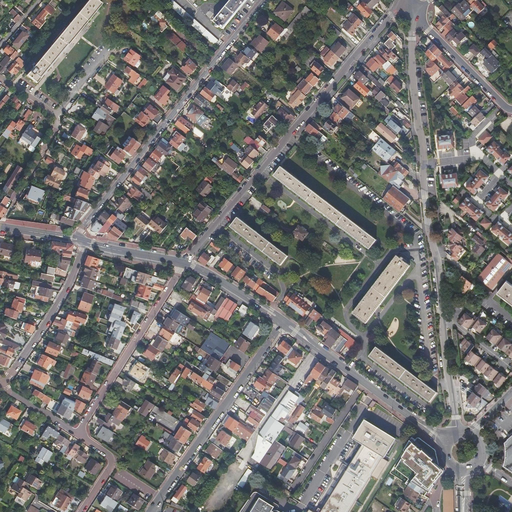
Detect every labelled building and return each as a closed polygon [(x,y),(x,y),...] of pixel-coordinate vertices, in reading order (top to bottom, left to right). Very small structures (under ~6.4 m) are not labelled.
[(0,3),(10,12),(12,9),(1,0),(0,1),(0,3)] [(101,3),(97,0),(88,0),(27,75),(36,82),(101,3)] [(169,0),(167,3),(215,46),(219,41),(172,0),(169,0)] [(247,0),(231,0),(214,21),(223,29),(247,0)] [(372,10),(377,6),(370,0),(366,0),(365,2),(372,10)] [(460,5),(469,14),(474,10),(470,6),(465,0),(460,5)] [(476,0),(472,4),(470,6),(474,10),(478,14),(484,8),(476,0)] [(293,11),(283,2),(274,12),(285,21),(293,11)] [(372,16),(374,13),(372,10),(365,2),(364,2),(358,7),(368,17),(371,15),(372,16)] [(452,11),(462,21),(465,18),(466,20),(468,18),(469,19),(471,18),(468,15),(469,14),(460,5),(459,4),(452,11)] [(50,15),(54,11),(47,5),(32,23),(39,29),(45,22),(42,19),(47,12),(50,15)] [(450,20),(450,21),(453,18),(442,6),(438,9),(445,15),(450,20)] [(7,16),(12,20),(18,14),(12,9),(10,12),(7,16)] [(160,24),(157,28),(163,33),(168,27),(165,24),(165,21),(168,19),(160,11),(155,17),(160,21),(159,22),(159,23),(159,24),(160,24)] [(292,33),(307,15),(302,11),(287,29),(289,30),(292,33)] [(18,14),(12,20),(16,23),(21,17),(18,14)] [(343,28),(352,37),(355,33),(354,32),(356,29),(361,24),(363,22),(356,15),(354,17),(350,21),(350,20),(349,21),(343,28)] [(444,27),(450,20),(445,15),(442,17),(441,16),(437,20),(439,22),(436,25),(440,30),(444,27)] [(455,28),(456,27),(454,25),(450,21),(450,20),(444,27),(446,29),(445,29),(446,30),(447,31),(444,33),(447,36),(455,28)] [(284,30),(276,24),(268,34),(276,40),(284,30)] [(29,31),(23,26),(20,31),(25,35),(26,34),(29,31)] [(332,29),(339,36),(341,33),(334,27),(332,29)] [(445,37),(450,42),(460,33),(455,28),(447,36),(445,37)] [(286,40),(292,33),(289,30),(282,37),(286,40)] [(25,35),(20,31),(13,39),(19,43),(25,36),(25,35)] [(385,44),(390,49),(391,51),(396,46),(393,43),(394,42),(393,41),(397,37),(398,39),(400,37),(398,36),(397,34),(395,36),(392,32),(388,36),(390,38),(385,44)] [(453,42),(456,45),(465,36),(461,32),(460,33),(450,42),(452,43),(453,43),(452,42),(453,42)] [(178,48),(182,51),(186,47),(173,35),(169,39),(178,48)] [(269,43),(261,36),(256,41),(255,40),(252,44),(261,52),(269,43)] [(485,48),(496,59),(498,56),(492,49),(497,44),(494,40),(485,48)] [(332,51),(339,58),(347,49),(339,42),(332,51)] [(445,66),(448,69),(452,66),(441,54),(442,52),(435,45),(429,50),(439,60),(445,66)] [(469,49),(476,56),(480,52),(481,52),(474,45),(469,49)] [(15,53),(7,46),(3,50),(8,54),(9,53),(12,56),(15,53)] [(251,60),(257,52),(249,46),(243,54),(251,60)] [(485,47),(481,52),(480,52),(484,56),(485,55),(488,59),(484,63),(491,71),(493,70),(494,71),(499,66),(498,66),(499,65),(498,65),(496,64),(499,62),(496,59),(485,48),(485,47)] [(187,56),(184,53),(182,51),(178,48),(175,51),(187,62),(190,59),(187,56)] [(382,49),(379,52),(388,61),(391,58),(394,61),(398,57),(391,51),(390,49),(386,53),(382,49)] [(141,56),(132,50),(125,60),(134,66),(141,56)] [(435,64),(439,60),(429,50),(425,54),(432,60),(435,64)] [(332,66),(339,58),(332,51),(324,59),(327,61),(325,62),(328,65),(329,63),(332,66)] [(248,63),(251,60),(243,54),(241,53),(239,55),(238,57),(237,56),(233,60),(236,63),(239,65),(242,68),(247,62),(248,63)] [(317,59),(311,54),(304,62),(310,68),(310,67),(315,61),(317,59)] [(0,69),(0,72),(1,74),(10,63),(8,61),(10,59),(6,56),(0,63),(0,64),(2,66),(0,69)] [(378,56),(374,59),(382,67),(385,63),(378,56)] [(373,58),(367,65),(374,71),(378,66),(382,69),(383,68),(382,67),(374,59),(373,58)] [(233,60),(230,59),(223,69),(231,75),(239,65),(236,63),(233,60)] [(12,72),(16,75),(21,69),(19,68),(22,64),(16,60),(7,70),(11,73),(12,73),(12,72)] [(432,76),(430,78),(435,83),(445,73),(442,70),(435,64),(432,60),(427,65),(427,71),(432,76)] [(318,64),(315,61),(310,67),(313,70),(320,76),(325,70),(318,64)] [(190,76),(198,66),(194,62),(191,66),(188,64),(186,67),(184,66),(181,69),(189,76),(190,76)] [(387,65),(384,69),(386,71),(392,65),(389,62),(386,64),(387,65)] [(359,70),(360,71),(371,81),(374,78),(368,72),(369,71),(363,65),(359,70)] [(391,76),(397,69),(392,65),(386,71),(391,76)] [(142,77),(128,67),(125,72),(132,77),(128,81),(135,86),(142,77)] [(186,80),(174,69),(169,75),(172,77),(167,83),(177,91),(183,83),(184,83),(186,80)] [(454,83),(456,81),(458,79),(448,69),(445,73),(454,83)] [(360,71),(355,77),(362,83),(365,86),(368,83),(369,83),(371,81),(360,71)] [(307,81),(313,87),(319,81),(313,74),(307,81)] [(122,82),(113,76),(105,87),(114,93),(122,82)] [(387,84),(397,93),(398,93),(402,88),(403,87),(391,76),(389,78),(385,82),(387,84)] [(141,90),(148,81),(144,78),(137,88),(141,90)] [(381,78),(375,85),(378,87),(379,88),(385,82),(381,78)] [(300,85),(297,88),(304,94),(306,96),(308,93),(309,94),(312,91),(311,90),(313,87),(307,81),(305,79),(300,85)] [(234,81),(227,88),(231,92),(234,89),(235,90),(240,85),(234,81)] [(454,83),(462,91),(464,89),(456,81),(454,83)] [(209,84),(206,87),(212,92),(215,95),(221,87),(214,82),(210,86),(209,84)] [(365,86),(362,83),(357,88),(365,96),(370,91),(365,86)] [(454,83),(450,87),(453,90),(450,93),(453,96),(458,90),(461,93),(462,91),(454,83)] [(462,91),(465,94),(465,93),(466,93),(471,88),(468,85),(464,89),(462,91)] [(167,96),(170,92),(164,87),(160,90),(154,97),(165,106),(168,103),(166,102),(168,99),(168,98),(169,97),(167,96)] [(212,92),(206,87),(201,93),(211,101),(215,95),(212,92)] [(297,88),(296,87),(290,93),(293,96),(289,101),(290,102),(288,104),(293,109),(295,107),(296,108),(299,105),(303,101),(302,101),(306,96),(304,94),(297,88)] [(372,93),(377,96),(382,91),(379,88),(378,87),(372,93)] [(343,100),(340,103),(350,111),(360,99),(349,90),(341,99),(343,100)] [(384,106),(386,107),(389,104),(383,98),(386,95),(382,91),(377,96),(376,98),(381,103),(384,106)] [(462,91),(461,93),(456,98),(456,99),(461,104),(462,104),(468,98),(465,95),(464,94),(465,94),(462,91)] [(119,106),(100,94),(96,99),(104,105),(113,110),(115,112),(119,106)] [(144,107),(148,102),(138,94),(134,99),(144,107)] [(17,96),(16,95),(11,101),(16,104),(17,102),(20,98),(17,96)] [(208,102),(199,95),(194,101),(203,109),(208,102)] [(215,95),(211,101),(210,102),(213,104),(218,98),(215,95)] [(90,102),(84,98),(80,105),(85,109),(90,102)] [(467,108),(473,102),(470,99),(464,106),(467,108)] [(258,119),(269,107),(262,101),(253,111),(254,111),(253,115),(258,119)] [(108,114),(109,115),(113,110),(104,105),(102,103),(98,108),(101,109),(103,111),(108,114)] [(340,103),(334,111),(343,119),(350,111),(340,103)] [(147,108),(143,112),(150,118),(152,120),(158,112),(150,106),(148,108),(147,108)] [(204,114),(194,106),(188,115),(197,122),(204,114)] [(474,117),(479,112),(474,106),(468,112),(474,117)] [(14,122),(12,121),(6,129),(4,131),(2,134),(8,138),(9,135),(11,133),(15,127),(20,130),(21,128),(24,123),(32,112),(28,109),(21,120),(19,120),(17,123),(16,122),(14,122)] [(281,110),(278,113),(289,124),(295,117),(291,114),(290,116),(284,110),(283,111),(281,110)] [(109,115),(108,114),(103,111),(101,114),(99,113),(95,118),(100,121),(94,130),(100,134),(102,130),(106,133),(109,128),(111,129),(117,120),(109,115)] [(396,111),(394,114),(400,120),(403,117),(401,115),(402,114),(399,111),(398,113),(396,111)] [(143,112),(136,121),(143,127),(150,118),(143,112)] [(470,122),(476,128),(485,118),(480,112),(470,122)] [(339,126),(338,126),(341,129),(342,127),(338,123),(340,119),(338,118),(339,117),(336,114),(334,117),(333,116),(330,119),(339,126)] [(262,128),(268,133),(275,125),(277,127),(281,122),(273,116),(262,128)] [(182,117),(176,125),(187,134),(190,130),(193,126),(182,117)] [(338,126),(329,119),(328,120),(337,128),(338,126)] [(409,128),(410,124),(405,119),(402,122),(409,128)] [(330,133),(329,134),(336,140),(338,138),(333,134),(338,128),(337,128),(328,120),(327,121),(325,123),(325,124),(324,125),(325,126),(323,127),(330,133)] [(388,124),(398,133),(401,129),(391,120),(388,124)] [(311,123),(310,125),(320,132),(322,129),(313,122),(311,123)] [(375,129),(379,131),(384,126),(380,123),(375,129)] [(36,145),(41,137),(31,130),(33,127),(29,124),(20,137),(35,147),(36,145)] [(395,136),(398,133),(388,124),(385,127),(384,126),(379,131),(392,143),(397,137),(395,136)] [(310,125),(305,131),(314,137),(316,135),(324,142),(328,139),(323,135),(320,132),(310,125)] [(85,131),(77,126),(71,136),(78,141),(85,131)] [(490,139),(490,140),(493,137),(490,134),(487,131),(484,134),(490,139)] [(175,137),(170,144),(173,146),(177,149),(181,152),(186,146),(183,143),(186,139),(177,132),(173,136),(175,137)] [(368,140),(375,146),(381,138),(374,132),(368,140)] [(481,137),(487,142),(490,139),(484,134),(481,137)] [(446,148),(447,152),(451,152),(450,148),(454,148),(453,135),(445,136),(446,148)] [(263,154),(265,151),(262,148),(255,142),(252,140),(250,137),(248,136),(244,140),(251,146),(245,152),(253,159),(255,157),(256,158),(258,156),(257,155),(260,151),(263,154)] [(446,148),(445,136),(437,137),(439,149),(442,149),(443,152),(447,152),(446,148)] [(123,150),(126,153),(130,156),(137,148),(139,145),(129,137),(123,145),(124,148),(123,150)] [(267,142),(261,137),(255,142),(262,148),(267,142)] [(479,139),(484,145),(487,142),(481,137),(479,139)] [(170,144),(163,138),(155,148),(156,149),(165,156),(173,146),(170,144)] [(375,146),(372,150),(385,161),(389,156),(394,149),(381,138),(375,146)] [(495,156),(502,150),(499,147),(500,146),(495,141),(487,149),(490,152),(490,151),(495,156)] [(93,150),(89,148),(83,144),(82,148),(77,145),(71,154),(80,159),(84,152),(90,156),(93,150)] [(123,150),(121,149),(120,150),(117,147),(110,158),(118,164),(126,153),(123,150)] [(165,156),(156,149),(151,157),(157,162),(159,160),(162,161),(166,156),(165,156)] [(503,164),(511,157),(505,151),(505,152),(502,150),(495,156),(501,161),(500,161),(503,164)] [(247,169),(254,161),(252,160),(249,157),(246,154),(239,162),(247,169)] [(231,176),(236,180),(239,177),(233,172),(238,166),(228,157),(223,164),(218,160),(211,155),(209,158),(217,164),(217,165),(221,168),(223,169),(223,170),(225,171),(231,176)] [(99,162),(98,161),(109,170),(109,169),(107,168),(110,164),(101,159),(99,162)] [(152,169),(156,164),(149,159),(144,166),(151,171),(152,169)] [(91,168),(87,173),(89,174),(95,178),(97,180),(100,175),(104,177),(109,170),(98,161),(95,165),(92,164),(90,168),(91,168)] [(379,174),(394,186),(399,190),(404,183),(402,181),(405,177),(392,166),(388,163),(385,166),(381,166),(382,170),(379,174)] [(392,166),(405,177),(409,172),(403,168),(402,170),(399,167),(400,165),(397,163),(394,166),(393,165),(392,166)] [(22,168),(18,165),(2,190),(4,191),(4,192),(6,194),(8,191),(15,180),(16,181),(19,176),(17,175),(22,168)] [(48,175),(47,175),(59,180),(60,181),(65,172),(55,167),(52,173),(50,172),(49,176),(48,175)] [(360,228),(281,167),(274,176),(298,195),(328,218),(359,242),(369,249),(376,240),(360,228)] [(145,170),(142,168),(139,171),(136,176),(142,181),(148,173),(145,170)] [(474,179),(481,185),(486,179),(487,179),(489,176),(480,169),(476,175),(477,176),(474,179)] [(214,170),(205,180),(210,184),(213,180),(212,178),(217,172),(216,171),(214,170)] [(451,186),(449,170),(445,171),(445,174),(441,175),(443,187),(451,186)] [(449,170),(451,186),(458,186),(457,173),(453,173),(453,170),(449,170)] [(95,178),(89,174),(84,172),(82,176),(84,177),(80,185),(89,189),(95,178)] [(59,180),(47,175),(44,182),(54,187),(55,184),(58,185),(60,181),(59,180)] [(142,181),(136,176),(133,180),(135,182),(139,185),(141,186),(142,185),(140,183),(142,181)] [(476,190),(481,185),(474,179),(472,182),(471,181),(466,187),(475,194),(477,191),(476,190)] [(210,184),(205,180),(196,190),(205,198),(210,194),(208,192),(213,187),(210,184)] [(31,186),(28,192),(34,195),(41,197),(44,191),(34,187),(31,186)] [(387,195),(383,199),(403,215),(407,210),(404,208),(407,204),(410,206),(413,202),(399,190),(394,186),(390,190),(389,190),(386,194),(387,195)] [(498,189),(493,195),(500,201),(502,198),(504,199),(508,193),(500,186),(498,189)] [(89,192),(79,188),(76,196),(85,200),(89,192)] [(139,192),(133,188),(130,191),(128,194),(136,201),(138,198),(136,196),(139,192)] [(152,200),(154,198),(142,189),(140,191),(152,200)] [(41,199),(41,197),(34,195),(28,192),(23,199),(37,205),(39,202),(39,203),(41,199)] [(132,202),(124,195),(119,202),(118,201),(115,205),(117,207),(118,208),(122,211),(123,212),(127,207),(128,208),(132,202)] [(458,195),(453,201),(456,204),(461,197),(458,195)] [(500,201),(493,195),(488,201),(485,203),(494,211),(499,205),(497,204),(500,201)] [(0,203),(0,216),(2,217),(7,210),(0,206),(1,204),(4,206),(9,198),(8,198),(5,196),(0,203)] [(466,197),(459,206),(465,211),(465,210),(468,212),(474,205),(469,201),(469,200),(466,197)] [(89,205),(77,200),(76,203),(73,209),(83,213),(89,205)] [(213,209),(203,202),(199,207),(200,207),(193,216),(201,223),(213,209)] [(270,213),(271,211),(263,204),(261,207),(270,213)] [(474,205),(468,212),(471,215),(470,216),(476,220),(483,212),(480,209),(480,210),(474,205)] [(83,213),(73,209),(67,207),(63,217),(74,221),(76,222),(83,213)] [(123,213),(123,212),(122,211),(116,218),(121,221),(125,216),(123,214),(123,213)] [(105,212),(99,220),(105,225),(111,217),(105,212)] [(149,224),(151,222),(140,214),(135,220),(145,228),(149,224)] [(118,241),(119,239),(128,227),(121,221),(116,218),(113,215),(111,217),(105,225),(98,233),(104,234),(105,233),(106,233),(107,233),(109,234),(108,235),(115,240),(118,241)] [(160,233),(168,225),(157,215),(151,222),(149,224),(160,233)] [(74,221),(63,217),(62,217),(61,219),(60,222),(72,226),(74,221)] [(480,223),(483,226),(488,220),(485,217),(480,223)] [(288,256),(237,218),(230,227),(240,234),(270,257),(281,265),(288,256)] [(36,219),(34,224),(52,231),(55,222),(50,220),(49,223),(36,219)] [(92,232),(98,233),(105,225),(99,220),(91,230),(92,232)] [(488,220),(483,226),(486,229),(492,222),(488,220)] [(501,235),(506,229),(501,224),(501,223),(498,221),(491,229),(497,234),(498,233),(501,235)] [(308,233),(299,226),(293,233),(303,240),(308,233)] [(450,256),(456,261),(459,258),(458,257),(461,253),(459,252),(462,247),(459,245),(461,242),(460,240),(462,237),(460,235),(463,232),(456,227),(454,230),(451,228),(447,233),(448,237),(450,239),(448,242),(449,246),(451,248),(449,251),(452,253),(450,256)] [(188,229),(187,228),(185,231),(184,232),(181,235),(185,239),(188,236),(193,240),(197,236),(188,229)] [(506,229),(501,235),(504,238),(503,239),(508,244),(511,239),(511,232),(511,233),(506,229)] [(481,240),(484,237),(479,233),(474,240),(478,243),(473,249),(480,255),(485,249),(481,246),(484,243),(481,240)] [(51,242),(51,245),(50,249),(58,251),(58,254),(62,254),(61,256),(70,258),(72,245),(62,243),(51,242)] [(219,250),(220,248),(212,242),(211,244),(212,245),(219,250)] [(15,246),(1,243),(0,245),(0,253),(12,257),(15,246)] [(31,250),(22,249),(21,257),(25,258),(24,262),(28,262),(28,265),(29,266),(32,266),(34,266),(34,262),(35,261),(40,261),(41,251),(36,251),(35,252),(31,252),(31,250)] [(201,262),(205,265),(207,264),(208,265),(209,264),(210,264),(215,258),(212,255),(210,257),(204,253),(198,260),(201,262)] [(502,277),(511,265),(511,264),(499,253),(489,266),(478,278),(492,289),(502,277)] [(70,258),(61,256),(60,264),(58,269),(65,271),(68,264),(69,264),(70,258)] [(91,257),(88,256),(86,262),(84,265),(86,266),(90,267),(100,270),(101,268),(97,266),(99,259),(91,257)] [(396,256),(352,313),(365,323),(376,310),(410,266),(403,260),(404,259),(401,257),(400,259),(396,256)] [(232,265),(225,259),(220,265),(227,271),(232,265)] [(85,272),(83,277),(97,282),(101,271),(100,270),(90,267),(86,266),(83,271),(85,272)] [(245,273),(237,267),(232,274),(239,280),(245,273)] [(0,278),(2,279),(6,280),(14,282),(15,282),(16,276),(0,271),(0,278)] [(256,276),(249,271),(246,274),(247,276),(250,279),(251,277),(252,277),(254,279),(256,276)] [(468,280),(470,278),(464,274),(454,286),(463,294),(468,287),(471,290),(474,286),(468,280)] [(190,291),(196,280),(190,276),(189,279),(188,278),(185,283),(183,287),(190,291)] [(250,279),(247,276),(244,281),(257,290),(264,281),(260,278),(256,283),(252,280),(253,278),(251,277),(250,279)] [(13,288),(14,282),(6,280),(2,279),(1,284),(4,285),(4,286),(13,288)] [(162,289),(163,287),(154,284),(154,283),(146,280),(144,285),(147,286),(147,285),(148,284),(149,284),(149,285),(153,286),(153,287),(161,290),(162,289)] [(511,284),(507,280),(498,292),(511,302),(511,284)] [(32,281),(31,285),(51,289),(52,285),(32,281)] [(257,290),(256,291),(273,302),(279,294),(270,286),(267,291),(263,289),(266,284),(264,281),(257,290)] [(147,286),(144,285),(143,285),(140,284),(136,296),(146,300),(151,287),(147,286)] [(48,298),(50,298),(52,290),(51,289),(31,285),(31,287),(36,288),(35,295),(48,298)] [(477,306),(488,292),(481,287),(469,303),(475,308),(477,306)] [(94,292),(106,296),(125,303),(126,301),(124,300),(125,298),(113,294),(114,290),(108,288),(107,292),(101,289),(100,291),(97,290),(97,291),(95,290),(94,292)] [(202,308),(207,300),(211,292),(204,288),(202,291),(201,290),(197,297),(193,295),(189,300),(192,302),(202,308)] [(290,291),(283,300),(287,304),(294,295),(290,291)] [(84,292),(78,308),(88,312),(89,309),(91,310),(92,307),(90,306),(94,296),(84,292)] [(287,304),(295,310),(302,301),(305,297),(299,293),(296,296),(294,295),(287,304)] [(212,304),(207,300),(202,308),(211,314),(215,316),(225,299),(222,297),(216,307),(215,309),(210,306),(212,304)] [(216,317),(220,320),(225,322),(226,320),(227,320),(237,305),(226,298),(225,299),(215,316),(216,317)] [(12,304),(10,309),(17,311),(20,312),(23,304),(17,302),(18,300),(14,299),(12,304)] [(132,300),(130,305),(144,310),(146,305),(132,300)] [(302,301),(295,310),(303,316),(310,307),(302,301)] [(132,307),(118,302),(115,310),(129,316),(132,307)] [(202,308),(192,302),(188,308),(207,320),(211,314),(202,308)] [(238,310),(245,315),(248,310),(249,309),(242,304),(238,310)] [(10,309),(8,316),(14,319),(17,311),(10,309)] [(176,310),(172,317),(181,323),(184,325),(185,326),(190,319),(176,310)] [(313,319),(315,321),(316,319),(315,319),(318,315),(319,316),(320,315),(314,310),(309,316),(313,319)] [(69,311),(66,319),(78,324),(79,322),(83,323),(86,315),(77,312),(76,313),(74,312),(69,311)] [(464,313),(458,321),(462,324),(467,328),(470,325),(479,333),(486,325),(476,317),(473,321),(464,313)] [(169,315),(163,325),(165,326),(174,332),(181,323),(172,317),(170,316),(169,315)] [(66,319),(57,316),(55,319),(52,323),(59,326),(58,329),(61,330),(60,331),(68,334),(70,335),(73,337),(75,331),(74,331),(75,329),(77,330),(79,325),(78,324),(66,319)] [(309,316),(303,323),(307,326),(313,319),(309,316)] [(100,318),(98,322),(95,331),(104,334),(108,321),(104,320),(100,318)] [(115,324),(108,321),(104,334),(109,336),(112,328),(131,336),(133,331),(126,328),(128,323),(117,319),(115,324)] [(242,334),(251,340),(259,327),(250,321),(242,334)] [(34,326),(29,324),(25,323),(24,325),(26,326),(24,330),(31,333),(34,326)] [(175,332),(178,335),(184,325),(181,323),(174,332),(175,332)] [(324,337),(322,340),(321,341),(327,345),(334,350),(342,341),(344,338),(324,323),(322,326),(329,331),(326,335),(324,337)] [(0,324),(0,343),(2,344),(9,347),(14,349),(21,352),(23,348),(18,346),(19,346),(3,339),(5,339),(7,336),(5,335),(7,330),(4,329),(5,326),(0,324)] [(329,331),(322,326),(319,324),(316,328),(322,332),(320,334),(324,337),(326,335),(329,331)] [(174,332),(165,326),(160,334),(169,340),(175,332),(174,332)] [(511,344),(492,329),(485,337),(511,358),(511,344)] [(60,331),(59,331),(56,340),(61,342),(61,344),(64,346),(65,341),(68,334),(60,331)] [(351,348),(356,342),(343,332),(342,333),(344,335),(343,336),(348,340),(346,344),(351,348)] [(206,339),(200,348),(212,356),(219,361),(225,353),(230,345),(210,333),(206,339)] [(153,339),(150,344),(162,352),(169,342),(159,335),(156,341),(153,339)] [(116,349),(119,340),(111,337),(107,345),(116,349)] [(234,347),(244,353),(250,343),(241,337),(234,347)] [(475,345),(465,337),(461,343),(464,345),(462,349),(468,354),(471,350),(475,345)] [(292,348),(284,341),(281,345),(280,345),(278,348),(281,351),(279,355),(284,359),(285,357),(292,348)] [(57,345),(48,342),(45,352),(53,355),(56,356),(60,346),(57,345)] [(0,343),(0,351),(11,356),(14,349),(9,347),(7,350),(1,348),(2,344),(0,343)] [(160,352),(150,344),(143,354),(153,360),(157,353),(159,354),(160,352)] [(437,393),(376,347),(369,356),(430,402),(437,393)] [(111,363),(113,360),(83,348),(81,352),(87,355),(88,352),(91,354),(90,357),(93,359),(97,361),(98,359),(111,365),(111,363)] [(295,350),(292,348),(285,357),(293,362),(293,364),(295,365),(297,365),(303,357),(298,353),(295,351),(295,350)] [(468,354),(465,358),(500,386),(507,378),(471,350),(468,354)] [(54,361),(42,354),(37,363),(45,368),(48,362),(52,364),(54,361)] [(0,363),(5,366),(8,368),(12,359),(1,355),(0,356),(0,363)] [(276,375),(283,366),(280,364),(284,359),(279,355),(269,370),(276,375)] [(212,356),(205,365),(207,366),(213,370),(214,371),(218,365),(219,366),(221,363),(219,361),(212,356)] [(96,375),(101,362),(97,361),(93,359),(89,367),(87,366),(86,370),(96,375)] [(229,359),(226,365),(234,370),(234,369),(237,371),(240,366),(229,359)] [(147,367),(138,361),(130,373),(139,379),(147,367)] [(326,367),(319,362),(300,388),(302,389),(303,388),(304,389),(305,387),(303,386),(305,384),(307,384),(309,382),(311,381),(313,377),(317,380),(318,378),(326,367)] [(203,364),(199,369),(203,371),(206,373),(210,375),(213,370),(207,366),(205,365),(203,364)] [(331,371),(326,367),(318,378),(323,382),(327,376),(331,371)] [(185,371),(181,376),(185,378),(190,370),(187,368),(185,371)] [(181,372),(176,369),(169,380),(173,383),(181,372)] [(278,377),(279,376),(276,375),(269,370),(268,369),(262,378),(268,383),(273,385),(278,377)] [(331,369),(331,371),(327,376),(329,378),(324,385),(327,387),(331,381),(333,378),(337,373),(334,371),(331,369)] [(34,370),(31,378),(44,384),(48,376),(34,370)] [(91,386),(96,375),(86,370),(85,370),(80,381),(91,386)] [(203,378),(195,373),(191,378),(210,389),(211,388),(214,389),(211,394),(220,400),(222,397),(225,392),(214,385),(203,378)] [(210,375),(206,373),(203,378),(214,385),(217,380),(216,380),(216,379),(210,375)] [(219,374),(216,379),(216,380),(217,380),(226,386),(230,381),(219,374)] [(125,381),(122,385),(127,388),(132,381),(126,377),(123,381),(125,381)] [(262,391),(268,383),(262,378),(260,377),(254,385),(255,386),(254,387),(257,390),(258,388),(262,391)] [(29,382),(42,389),(44,384),(31,378),(29,382)] [(331,381),(327,387),(325,390),(324,392),(332,397),(334,393),(337,396),(338,394),(338,393),(339,392),(341,389),(338,387),(340,383),(333,378),(331,381)] [(352,382),(348,379),(344,385),(347,387),(351,390),(354,392),(358,387),(352,382)] [(471,384),(468,388),(474,392),(482,398),(488,390),(487,389),(480,384),(477,388),(471,384)] [(87,390),(88,388),(82,386),(79,392),(82,394),(82,395),(84,396),(85,395),(88,397),(91,392),(87,390)] [(31,393),(48,403),(51,399),(33,388),(31,393)] [(289,391),(271,418),(264,427),(260,434),(269,440),(275,432),(276,432),(285,419),(284,419),(299,398),(289,391)] [(479,402),(482,398),(474,392),(471,396),(467,396),(468,408),(474,408),(475,406),(478,409),(481,404),(479,402)] [(214,409),(220,401),(210,395),(210,396),(207,394),(205,399),(207,400),(205,403),(214,409)] [(61,405),(72,411),(73,408),(80,412),(84,404),(76,400),(75,402),(64,397),(61,405)] [(266,415),(274,404),(269,400),(265,397),(257,408),(266,415)] [(206,405),(197,399),(193,404),(192,403),(191,405),(199,411),(201,408),(203,409),(206,405)] [(146,400),(139,412),(145,416),(153,404),(146,400)] [(131,407),(122,402),(119,407),(118,407),(115,411),(112,415),(121,420),(122,421),(131,407)] [(67,418),(72,411),(61,405),(57,412),(67,418)] [(262,422),(266,415),(257,408),(252,405),(249,409),(254,413),(251,418),(256,421),(260,424),(262,422)] [(305,408),(300,405),(292,416),(292,417),(289,422),(287,424),(286,426),(288,428),(289,428),(292,424),(296,418),(297,420),(302,412),(305,408)] [(329,418),(335,421),(338,417),(333,414),(335,411),(327,405),(323,411),(322,410),(320,412),(329,418)] [(15,419),(20,412),(12,406),(10,410),(9,409),(6,414),(15,419)] [(177,420),(159,408),(155,406),(152,411),(174,425),(177,420)] [(316,409),(314,407),(308,415),(307,416),(310,418),(311,417),(319,422),(324,415),(316,410),(316,409)] [(195,411),(191,417),(193,418),(200,423),(204,417),(195,411)] [(112,415),(109,412),(103,420),(99,418),(97,421),(102,425),(107,428),(109,425),(111,422),(118,425),(121,420),(112,415)] [(232,414),(231,416),(247,427),(248,426),(232,414)] [(253,435),(255,431),(249,427),(248,428),(247,427),(231,416),(228,415),(221,424),(224,426),(233,432),(248,442),(248,441),(253,435)] [(271,418),(266,415),(262,422),(260,424),(264,427),(271,418)] [(254,424),(256,421),(251,418),(249,416),(247,420),(253,425),(254,424)] [(200,423),(193,418),(191,421),(187,418),(183,424),(187,426),(195,431),(200,423)] [(14,426),(2,419),(0,421),(0,430),(4,433),(6,430),(10,432),(14,426)] [(22,426),(20,429),(21,430),(33,436),(33,435),(31,433),(35,426),(23,419),(19,425),(22,426)] [(383,456),(384,456),(395,438),(364,419),(361,424),(357,430),(353,437),(362,443),(364,441),(356,436),(365,421),(377,428),(376,429),(383,433),(384,432),(393,438),(383,456)] [(349,511),(372,475),(383,456),(393,438),(384,432),(383,433),(376,429),(377,428),(365,421),(356,436),(364,441),(362,443),(363,443),(349,466),(347,470),(322,511),(318,511),(311,508),(308,511),(349,511)] [(308,428),(300,423),(298,426),(296,425),(295,427),(294,428),(300,432),(299,432),(301,434),(303,435),(308,428)] [(295,427),(292,424),(289,428),(290,429),(293,431),(300,436),(301,434),(299,432),(300,432),(294,428),(295,427)] [(107,428),(102,425),(100,428),(97,426),(93,432),(107,441),(113,432),(107,428)] [(58,433),(47,426),(39,440),(43,443),(48,436),(54,440),(55,439),(58,433)] [(288,428),(286,426),(278,438),(280,439),(282,436),(283,436),(288,428)] [(163,427),(161,429),(171,435),(172,433),(163,427)] [(175,438),(183,443),(184,444),(191,433),(182,427),(178,432),(175,438)] [(300,436),(293,431),(290,429),(288,431),(293,434),(296,436),(295,438),(293,437),(289,443),(298,449),(305,439),(300,436)] [(216,439),(226,446),(232,437),(222,431),(216,439)] [(511,434),(507,439),(508,440),(504,443),(505,446),(505,449),(506,452),(506,455),(505,458),(505,460),(504,463),(503,466),(511,472),(511,434)] [(56,440),(55,439),(54,440),(52,444),(51,444),(55,447),(58,443),(61,445),(61,444),(67,447),(68,444),(70,442),(59,435),(56,440)] [(443,470),(438,467),(438,466),(436,449),(436,448),(423,436),(422,435),(421,435),(420,435),(419,436),(418,437),(414,435),(404,451),(406,452),(395,469),(409,479),(406,484),(409,486),(413,489),(417,491),(420,493),(425,496),(430,489),(435,482),(438,479),(439,477),(441,474),(443,470)] [(150,443),(141,437),(137,444),(145,450),(150,443)] [(175,438),(174,437),(168,447),(176,452),(179,447),(180,448),(183,443),(175,438)] [(285,447),(276,441),(268,452),(272,454),(271,456),(266,455),(260,463),(262,465),(263,465),(266,461),(273,466),(285,447)] [(72,447),(68,444),(67,447),(66,449),(63,453),(67,456),(67,455),(72,458),(73,457),(77,449),(79,447),(74,444),(72,447)] [(222,450),(212,444),(206,452),(216,459),(222,450)] [(51,453),(42,447),(34,460),(41,465),(43,461),(47,463),(49,460),(48,459),(51,453)] [(87,455),(77,449),(73,457),(82,463),(87,455)] [(175,455),(165,449),(159,457),(170,465),(173,460),(172,460),(175,455)] [(383,456),(372,475),(377,478),(388,459),(384,456),(383,456)] [(198,468),(204,473),(212,462),(206,457),(198,468)] [(90,459),(86,466),(84,469),(94,475),(100,465),(90,459)] [(338,465),(347,470),(349,466),(338,460),(335,466),(337,467),(338,465)] [(140,473),(143,474),(144,472),(151,478),(155,472),(156,473),(160,468),(149,461),(140,473)] [(263,465),(271,469),(273,466),(266,461),(263,465)] [(289,480),(296,470),(289,464),(282,475),(289,480)] [(247,483),(253,475),(249,472),(243,480),(247,483)] [(188,480),(195,485),(200,478),(193,473),(188,480)] [(25,482),(37,489),(42,481),(30,474),(25,482)] [(19,493),(23,487),(24,484),(25,482),(15,478),(14,482),(11,488),(19,493)] [(110,485),(104,494),(106,495),(115,501),(120,492),(110,485)] [(171,500),(176,503),(186,488),(182,485),(171,500)] [(413,489),(409,486),(404,494),(415,501),(420,493),(417,491),(413,489)] [(32,492),(23,487),(19,493),(17,496),(25,501),(28,496),(29,496),(32,492)] [(74,496),(61,488),(59,491),(58,491),(55,496),(59,498),(54,506),(63,511),(64,510),(65,509),(67,507),(66,506),(71,499),(72,500),(74,496)] [(144,500),(134,493),(127,503),(138,510),(144,500)] [(262,494),(259,498),(266,502),(268,498),(270,500),(268,503),(274,507),(275,506),(277,503),(262,494)] [(113,508),(117,502),(115,501),(106,495),(99,504),(104,507),(106,504),(113,508)] [(251,511),(271,511),(274,507),(268,503),(270,500),(268,498),(266,502),(259,498),(251,511)] [(410,504),(403,499),(396,509),(400,511),(407,511),(408,511),(407,510),(410,504)]
